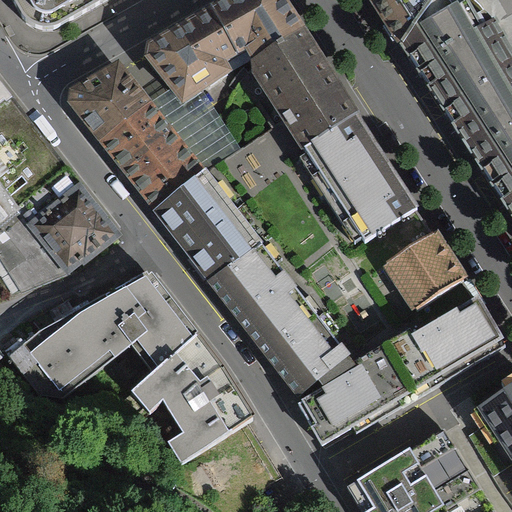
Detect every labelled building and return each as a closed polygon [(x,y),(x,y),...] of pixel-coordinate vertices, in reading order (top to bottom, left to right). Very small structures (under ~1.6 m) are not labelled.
[(0,0),(4,8),(23,19),(39,25),(56,24),(97,0),(0,0)] [(260,60),(308,31),(300,18),(289,0),(235,0),(219,10),(245,52),(253,47),(260,60)] [(377,0),(403,41),(430,0),(377,0)] [(468,0),(430,0),(403,41),(435,94),(492,189),(511,220),(511,66),(505,55),(468,0)] [(245,52),(219,10),(156,44),(152,56),(188,102),(234,71),(227,61),(235,57),(245,52)] [(302,146),(358,111),(340,83),(333,71),(322,55),(308,31),(260,60),(252,64),(277,104),(287,122),(302,146)] [(71,104),(101,141),(153,101),(122,62),(73,91),(71,104)] [(0,167),(20,195),(64,164),(0,81),(0,167)] [(157,211),(208,171),(153,101),(101,141),(157,211)] [(305,153),(300,156),(355,245),(364,240),(365,242),(418,210),(358,111),(302,146),(305,153)] [(287,122),(208,171),(261,240),(359,361),(476,297),(464,281),(417,310),(387,263),(434,233),(418,210),(365,242),(364,240),(355,245),(300,156),(305,153),(302,146),(287,122)] [(20,195),(0,167),(0,270),(15,294),(42,286),(51,283),(68,271),(32,225),(51,209),(82,185),(64,164),(20,195)] [(210,279),(261,240),(208,171),(157,211),(210,279)] [(119,232),(82,185),(51,209),(32,225),(68,271),(119,232)] [(387,263),(417,310),(464,281),(434,233),(387,263)] [(359,361),(261,240),(210,279),(239,317),(298,395),(319,376),(322,381),(359,361)] [(135,346),(157,374),(196,341),(200,338),(151,275),(8,356),(39,398),(63,400),(135,346)] [(301,401),(325,446),(353,431),(354,433),(510,348),(481,294),(476,297),(359,361),(322,381),(323,383),(326,388),(301,401)] [(169,442),(184,467),(219,446),(249,427),(254,424),(222,375),(196,341),(157,374),(133,394),(149,411),(163,398),(183,434),(169,442)] [(511,457),(511,384),(479,405),(511,457)] [(371,469),(344,486),(359,511),(511,511),(511,509),(457,418),(420,440),(371,469)] [(219,446),(252,501),(283,482),(249,427),(219,446)]
